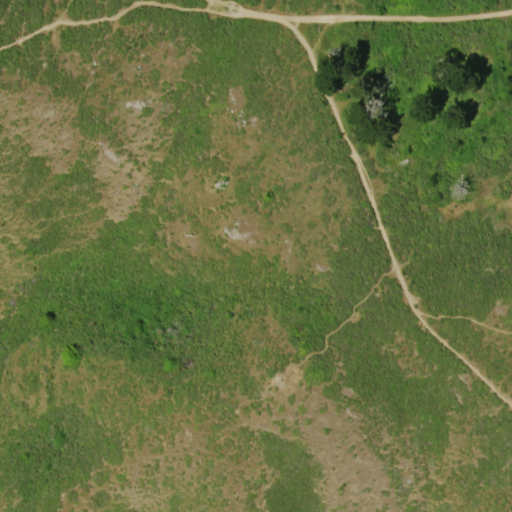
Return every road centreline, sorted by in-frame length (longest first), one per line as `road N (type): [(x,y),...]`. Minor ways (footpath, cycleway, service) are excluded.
road 1 (track): [(289,26),(315,63),(422,317),(511,405)]
road 2 (track): [(289,26),(511,12)]
